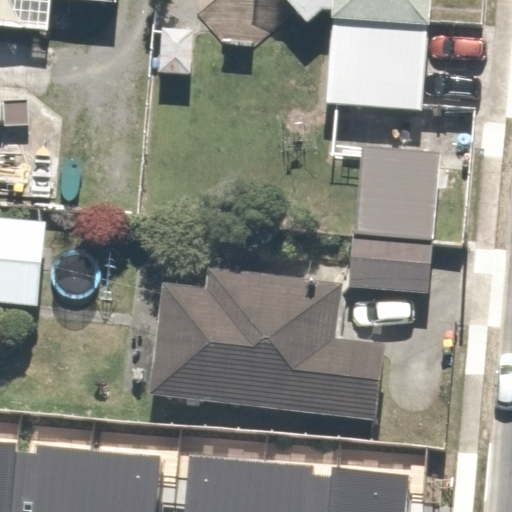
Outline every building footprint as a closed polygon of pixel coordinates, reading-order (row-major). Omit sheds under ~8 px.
[(0,0),(0,30),(40,32),(40,0),(0,0)] [(271,0),(271,8),(408,19),(409,0),(271,0)] [(319,19),(315,104),(411,109),(415,24),(319,19)] [(196,25),(150,23),(148,74),(194,76),(196,25)] [(345,230),(423,237),(428,165),(351,159),(345,230)] [(46,214),(0,211),(0,299),(40,303),(46,214)] [(423,237),(345,230),(340,284),(418,290),(423,237)] [(143,275),(128,388),(369,420),(379,348),(312,339),(321,271),(201,255),(198,282),(143,275)] [(177,410),(89,402),(81,495),(133,499),(136,464),(173,467),(177,410)] [(294,511),(296,485),(161,475),(157,511),(294,511)]
